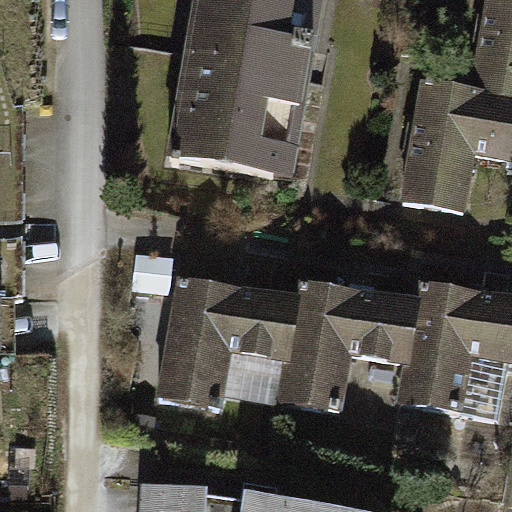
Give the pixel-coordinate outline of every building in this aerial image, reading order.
[(333,0),(195,0),(169,161),(304,183),(333,0)] [(511,0),(488,0),(472,98),(511,104),(511,0)] [(511,180),(511,106),(424,91),(402,219),(481,232),(490,177),(511,180)] [(291,368),(304,295),(178,274),(156,401),(234,414),(244,359),(291,368)] [(420,378),(433,305),(306,284),(304,295),(291,368),(284,411),(363,425),(373,370),(420,378)] [(511,376),(511,301),(436,289),(433,305),(420,378),(414,416),(492,430),(502,375),(511,376)] [(212,511),(213,490),(144,488),(143,511),(212,511)] [(309,511),(247,502),(245,511),(309,511)]
